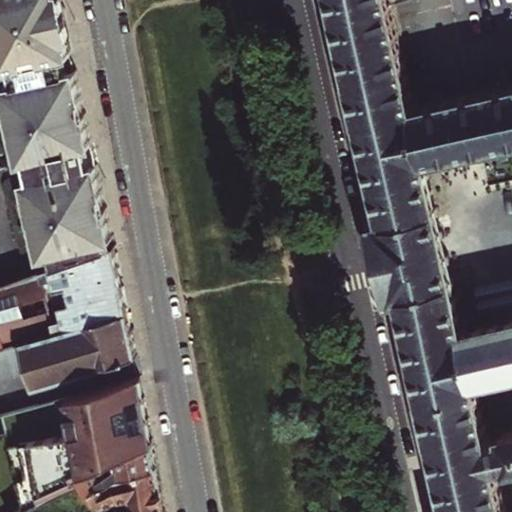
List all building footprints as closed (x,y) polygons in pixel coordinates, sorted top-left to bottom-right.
[(0,0),(0,70),(13,68),(17,85),(70,72),(66,56),(74,54),(70,33),(62,0),(0,0)] [(511,89),(416,112),(390,0),(332,0),(382,220),(374,222),(374,223),(371,224),(373,234),(376,234),(378,244),(375,244),(377,253),(380,252),(382,260),(384,269),(381,270),(383,280),(387,279),(389,289),(385,289),(387,299),(391,298),(391,300),(400,298),(447,511),(505,511),(497,474),(510,472),(511,474),(511,473),(511,437),(504,439),(504,438),(496,439),(496,438),(490,440),(477,385),(511,377),(511,89)] [(89,123),(78,70),(70,72),(17,85),(12,86),(16,102),(9,104),(22,162),(28,161),(33,180),(37,197),(30,199),(36,229),(43,227),(49,254),(51,268),(111,248),(110,243),(110,240),(114,239),(105,194),(89,123)] [(6,87),(9,104),(16,102),(12,86),(6,87)] [(26,181),(30,199),(37,197),(33,180),(26,181)] [(43,227),(36,229),(42,256),(49,254),(43,227)] [(0,284),(0,345),(23,340),(129,312),(122,275),(117,248),(116,246),(111,248),(51,268),(0,284)] [(34,385),(60,377),(136,354),(132,331),(129,312),(23,340),(31,372),(34,385)] [(0,379),(31,372),(23,340),(0,345),(0,379)] [(148,416),(140,374),(1,414),(26,508),(85,480),(82,473),(105,461),(125,455),(153,444),(148,416)] [(82,473),(85,480),(89,491),(157,465),(156,458),(153,444),(125,455),(105,461),(82,473)] [(159,479),(157,465),(89,491),(96,508),(121,497),(132,496),(134,505),(163,496),(159,479)] [(163,496),(134,505),(135,511),(157,511),(165,509),(163,496)]
